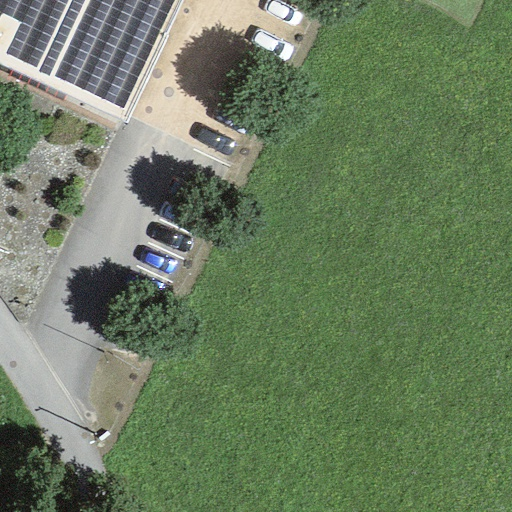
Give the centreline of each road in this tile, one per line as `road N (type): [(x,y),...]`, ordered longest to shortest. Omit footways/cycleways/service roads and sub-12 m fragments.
road 1 (unknown): [(12,391),(226,0)]
road 2 (residential): [(0,370),(83,511)]
